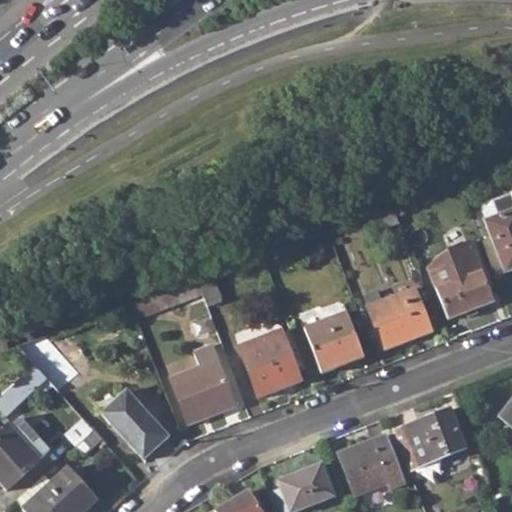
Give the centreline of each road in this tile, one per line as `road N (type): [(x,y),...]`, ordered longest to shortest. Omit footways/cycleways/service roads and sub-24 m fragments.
road 1 (residential): [(146,511),(223,459),(511,349)]
road 2 (trunk): [(49,116),(311,0)]
road 3 (primary): [(49,116),(195,0)]
